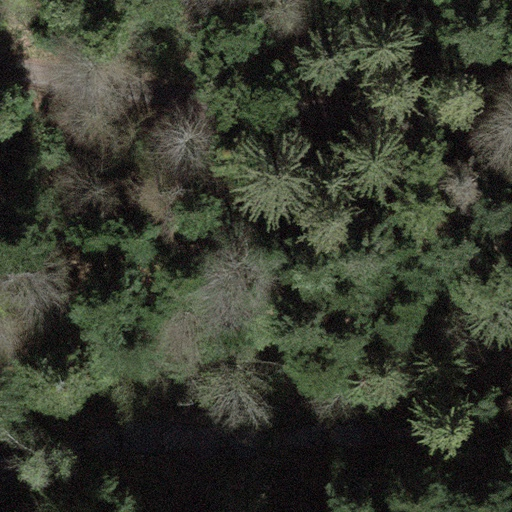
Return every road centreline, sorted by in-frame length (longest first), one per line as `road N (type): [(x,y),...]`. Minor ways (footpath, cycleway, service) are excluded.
road 1 (track): [(0,74),(379,102),(511,132)]
road 2 (track): [(0,448),(48,440),(139,452),(431,406)]
